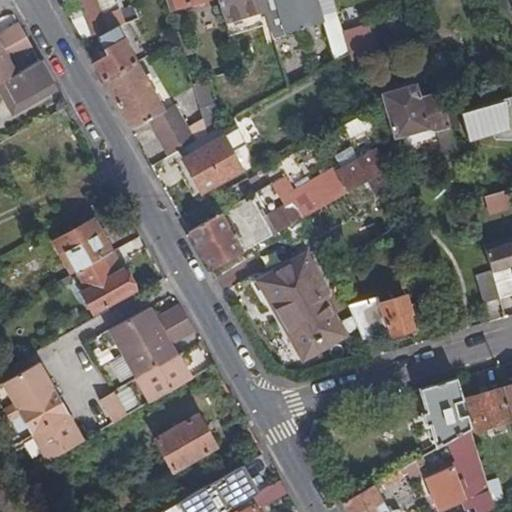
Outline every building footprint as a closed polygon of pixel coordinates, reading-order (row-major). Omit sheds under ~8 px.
[(77,0),(93,39),(116,30),(124,27),(118,13),(102,19),(94,0),(77,0)] [(94,0),(102,19),(118,13),(113,0),(94,0)] [(129,0),(113,0),(118,13),(124,27),(138,21),(129,0)] [(210,3),(208,0),(173,0),(177,13),(210,3)] [(216,0),(223,23),(261,12),(257,0),(216,0)] [(257,0),(261,12),(266,27),(280,23),(282,32),(321,21),(314,0),(257,0)] [(314,0),(321,21),(333,64),(347,56),(340,32),(330,0),(314,0)] [(176,41),(166,10),(151,16),(138,21),(124,27),(116,30),(117,31),(135,64),(176,41)] [(268,36),(282,32),(280,23),(266,27),(268,36)] [(0,54),(27,39),(20,27),(0,37),(0,54)] [(103,81),(135,64),(117,31),(98,42),(106,55),(93,63),(103,81)] [(12,67),(35,54),(27,39),(0,54),(0,87),(11,81),(6,70),(12,67)] [(18,100),(51,81),(41,64),(18,77),(11,81),(0,87),(0,106),(6,118),(23,109),(18,100)] [(150,121),(163,114),(135,64),(103,81),(132,131),(150,121)] [(11,81),(18,77),(12,67),(6,70),(11,81)] [(494,89),(511,83),(511,80),(510,73),(491,78),(494,89)] [(56,91),(51,81),(18,100),(23,109),(56,91)] [(195,104),(197,110),(208,106),(202,82),(189,87),(195,104)] [(440,105),(437,93),(418,98),(415,87),(383,97),(395,139),(426,129),(432,133),(447,128),(440,105)] [(511,97),(457,114),(467,144),(490,135),(498,139),(507,141),(511,140),(511,97)] [(171,156),(205,137),(197,110),(195,104),(165,119),(163,114),(150,121),(171,156)] [(445,150),(453,148),(449,135),(441,137),(445,150)] [(203,196),(242,173),(224,142),(184,165),(203,196)] [(367,181),(382,172),(377,155),(376,152),(336,174),(332,168),(293,191),(285,177),(273,184),(286,206),(268,216),(278,233),(367,181)] [(382,172),(383,174),(392,172),(387,153),(377,155),(382,172)] [(448,181),(462,177),(455,153),(441,158),(448,181)] [(392,172),(383,174),(385,180),(389,194),(401,190),(396,170),(392,172)] [(385,180),(383,174),(382,172),(367,181),(372,188),(385,180)] [(191,234),(212,271),(273,236),(252,198),(227,214),(239,234),(234,237),(221,217),(191,234)] [(62,256),(71,273),(75,271),(111,251),(93,219),(59,237),(67,252),(62,256)] [(511,243),(503,247),(509,268),(511,267),(511,243)] [(498,299),(499,300),(511,296),(511,276),(509,268),(503,247),(484,252),(491,274),(498,299)] [(256,280),(270,305),(323,274),(309,250),(256,280)] [(133,290),(111,251),(75,271),(86,290),(82,293),(92,312),(133,290)] [(323,274),(270,305),(304,361),(348,334),(326,297),(334,292),(323,274)] [(483,304),(498,299),(491,274),(476,279),(483,304)] [(349,304),(374,358),(389,354),(383,336),(391,334),(393,337),(413,332),(409,319),(413,317),(406,294),(379,302),(376,295),(349,304)] [(122,355),(186,319),(179,305),(156,318),(151,321),(144,311),(108,331),(122,355)] [(150,308),(144,311),(151,321),(156,318),(150,308)] [(171,345),(194,332),(186,319),(122,355),(137,379),(172,360),(166,349),(171,345)] [(172,360),(178,356),(171,345),(166,349),(172,360)] [(178,356),(183,365),(189,362),(183,353),(178,356)] [(137,379),(150,402),(191,379),(183,365),(178,356),(172,360),(137,379)] [(15,409),(54,387),(40,363),(0,385),(0,398),(7,394),(13,404),(4,410),(6,414),(15,409)] [(473,428),(458,377),(422,387),(438,447),(473,428)] [(511,417),(511,385),(503,388),(511,417)] [(69,413),(54,387),(15,409),(30,435),(69,413)] [(478,430),(511,420),(511,417),(503,388),(469,398),(478,430)] [(100,400),(113,423),(127,415),(114,392),(100,400)] [(0,398),(0,403),(4,410),(13,404),(7,394),(0,398)] [(21,440),(30,435),(15,409),(6,414),(21,440)] [(46,462),(84,439),(69,413),(30,435),(21,440),(27,451),(37,445),(46,462)] [(170,472),(212,448),(194,417),(152,440),(170,472)] [(27,451),(37,467),(46,462),(37,445),(27,451)] [(489,480),(480,453),(466,457),(468,463),(478,495),(492,490),(489,480)] [(414,461),(373,484),(380,495),(421,472),(414,461)] [(478,495),(468,463),(456,468),(466,499),(478,495)] [(440,511),(467,503),(466,499),(456,468),(428,478),(439,511),(440,511)] [(497,507),(509,500),(502,477),(489,480),(492,490),(497,507)] [(265,509),(288,495),(279,481),(257,494),(265,509)] [(373,484),(343,500),(349,511),(389,511),(380,495),(373,484)] [(223,511),(254,511),(247,499),(227,510),(223,511)]
